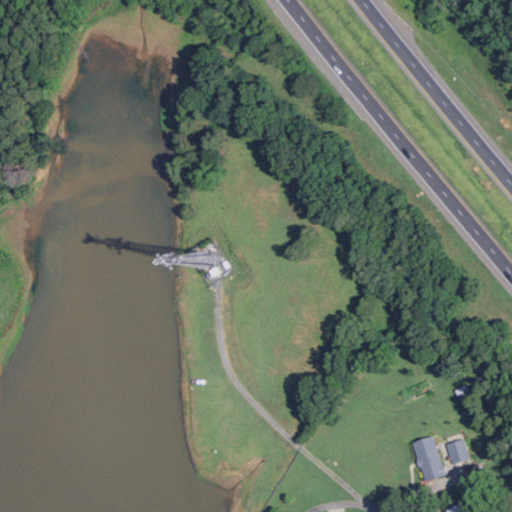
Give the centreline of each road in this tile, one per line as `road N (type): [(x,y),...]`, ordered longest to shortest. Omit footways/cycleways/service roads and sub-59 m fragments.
road 1 (motorway): [(287,0),(511,273)]
road 2 (motorway): [(511,184),(361,0)]
